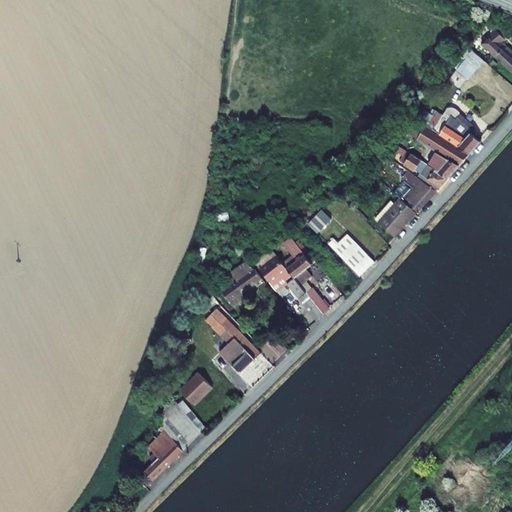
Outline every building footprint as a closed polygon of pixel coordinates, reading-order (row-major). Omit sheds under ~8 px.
[(511,31),(494,21),(492,25),(509,33),(511,31)] [(505,50),(508,47),(502,42),(509,33),(492,25),(491,27),(497,30),(490,36),(482,44),(496,57),(504,48),(505,50)] [(467,57),(457,69),(468,78),(484,59),(470,47),(465,55),(467,57)] [(511,71),(511,55),(511,53),(511,51),(508,47),(505,50),(504,48),(496,57),(511,71)] [(425,111),(421,117),(435,126),(433,130),(470,153),(481,141),(472,133),(474,132),(474,127),(459,115),(460,113),(457,110),(453,108),(448,108),(443,116),(436,111),(433,116),(425,111)] [(421,117),(418,120),(426,125),(433,130),(435,126),(421,117)] [(418,120),(407,132),(417,139),(426,125),(418,120)] [(437,151),(460,166),(470,153),(433,130),(426,125),(417,139),(437,151)] [(395,144),(387,155),(392,158),(397,151),(400,147),(395,144)] [(397,151),(404,155),(407,151),(400,147),(397,151)] [(420,174),(440,188),(448,178),(428,165),(407,151),(404,155),(401,160),(420,174)] [(428,165),(448,178),(460,166),(437,151),(428,165)] [(400,198),(417,213),(422,207),(422,208),(437,191),(418,177),(408,170),(403,177),(405,179),(394,192),(400,198)] [(418,177),(437,191),(440,188),(420,174),(418,177)] [(417,213),(400,198),(395,204),(392,201),(375,219),(395,237),(417,213)] [(318,233),(332,218),(322,210),(309,224),(318,233)] [(333,248),(341,256),(356,242),(348,234),(339,243),(333,248)] [(288,268),(299,283),(310,274),(306,269),(313,264),(291,237),(284,242),(294,254),(298,260),(288,268)] [(329,244),(333,248),(339,243),(335,239),(329,244)] [(360,276),(375,261),(356,242),(341,256),(360,276)] [(272,248),(254,262),(276,291),(288,282),(317,320),(324,314),(307,292),(299,283),(288,268),(283,262),(272,248)] [(283,262),(288,268),(298,260),(294,254),(283,262)] [(250,267),(246,262),(229,275),(235,283),(223,292),(233,305),(246,296),(242,292),(262,278),(255,269),(251,266),(250,267)] [(313,287),(307,292),(324,314),(324,315),(332,308),(324,298),(323,299),(313,287)] [(220,353),(240,374),(261,353),(217,308),(206,320),(229,343),(220,353)] [(275,360),(286,349),(275,338),(264,349),(275,360)] [(180,390),(195,404),(213,386),(199,372),(180,390)] [(183,450),(202,433),(178,404),(171,396),(159,421),(162,425),(183,450)] [(202,433),(206,428),(183,400),(178,404),(202,433)] [(172,462),(183,450),(162,425),(159,427),(164,433),(158,439),(168,450),(164,454),(172,462)] [(138,479),(146,487),(172,462),(164,454),(168,450),(158,439),(149,448),(155,453),(150,458),(154,462),(138,479)]
